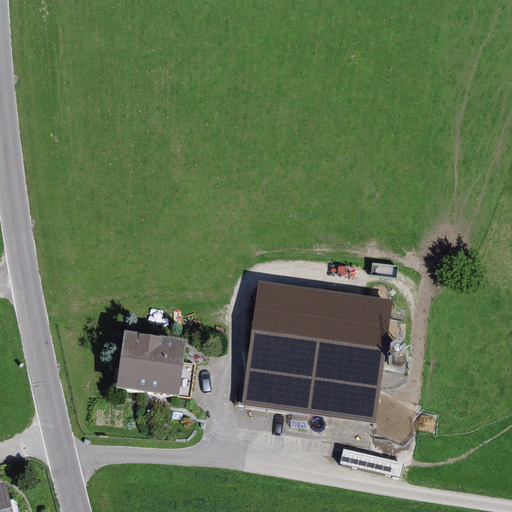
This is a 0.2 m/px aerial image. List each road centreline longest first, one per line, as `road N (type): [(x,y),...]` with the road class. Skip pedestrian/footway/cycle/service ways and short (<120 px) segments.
road 1 (track): [(511,509),(60,453),(0,465)]
road 2 (residential): [(0,10),(15,201),(75,511)]
